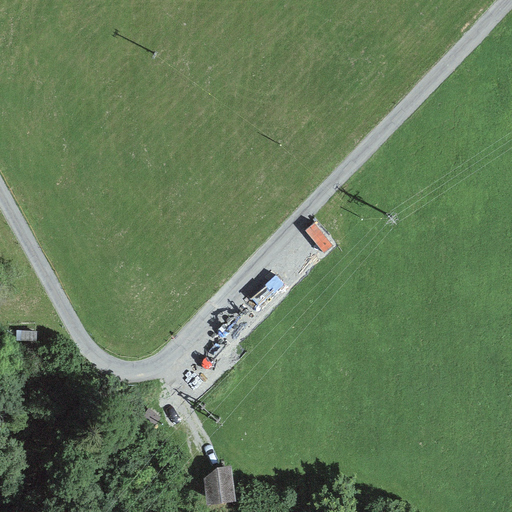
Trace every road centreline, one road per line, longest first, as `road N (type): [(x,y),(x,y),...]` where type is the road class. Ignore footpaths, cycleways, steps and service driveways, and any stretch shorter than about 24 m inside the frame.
road 1 (unclassified): [(0,181),(101,364),(127,370),(152,362),(182,342),(506,0)]
road 2 (track): [(166,353),(213,467)]
